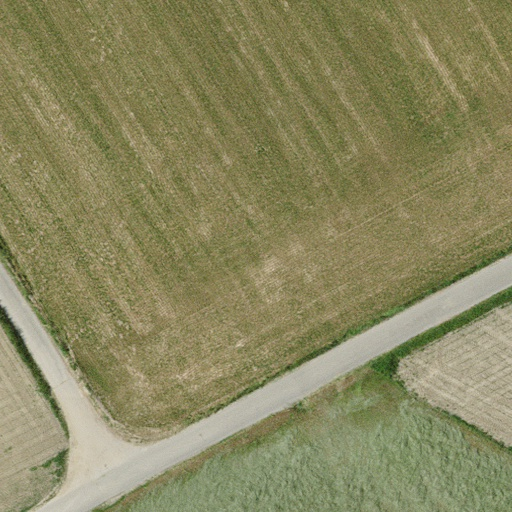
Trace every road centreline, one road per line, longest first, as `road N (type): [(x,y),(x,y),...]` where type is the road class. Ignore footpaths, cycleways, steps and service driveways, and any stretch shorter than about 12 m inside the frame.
road 1 (track): [(57,511),(511,266)]
road 2 (track): [(121,479),(0,285)]
